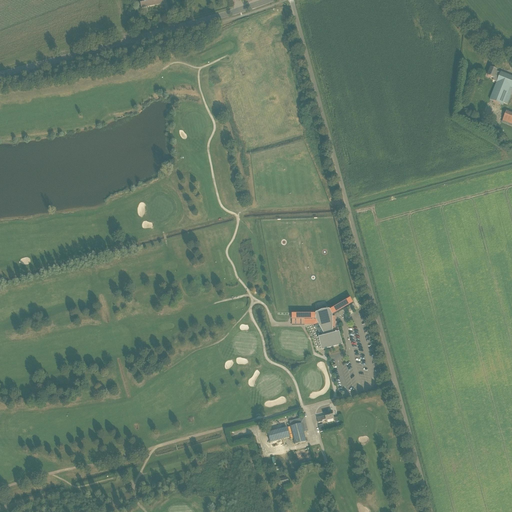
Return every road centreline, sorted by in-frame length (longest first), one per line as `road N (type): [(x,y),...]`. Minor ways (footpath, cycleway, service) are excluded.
road 1 (unclassified): [(397,390),(291,0)]
road 2 (unclassified): [(0,74),(268,0)]
road 3 (track): [(430,511),(397,390)]
